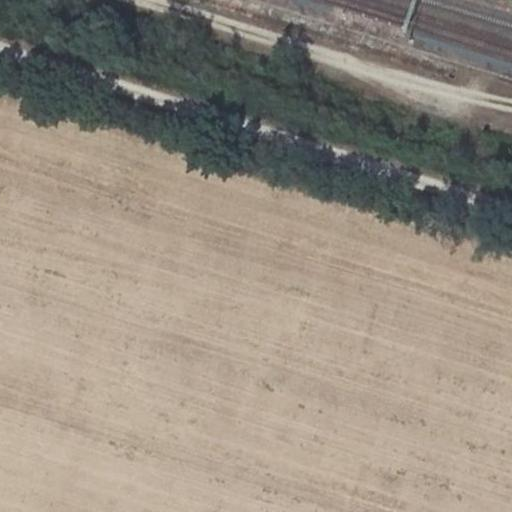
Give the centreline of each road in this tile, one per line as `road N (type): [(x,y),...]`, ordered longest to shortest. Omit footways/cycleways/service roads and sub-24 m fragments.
road 1 (track): [(0,44),(511,207)]
road 2 (track): [(511,104),(359,68),(145,0)]
